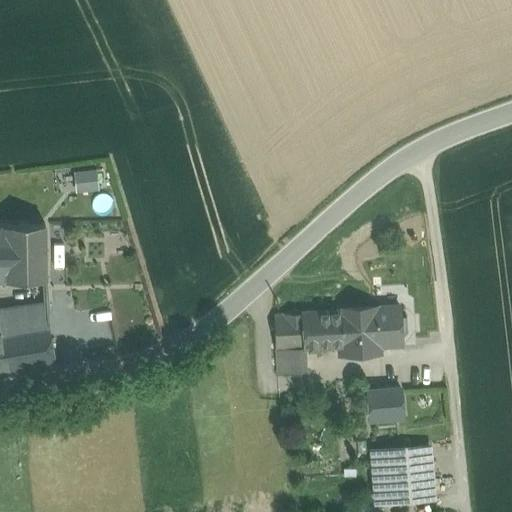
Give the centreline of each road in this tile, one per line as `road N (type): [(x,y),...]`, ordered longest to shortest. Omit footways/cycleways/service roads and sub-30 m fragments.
road 1 (unclassified): [(0,389),(151,358),(423,147),(511,112)]
road 2 (track): [(423,147),(467,511)]
